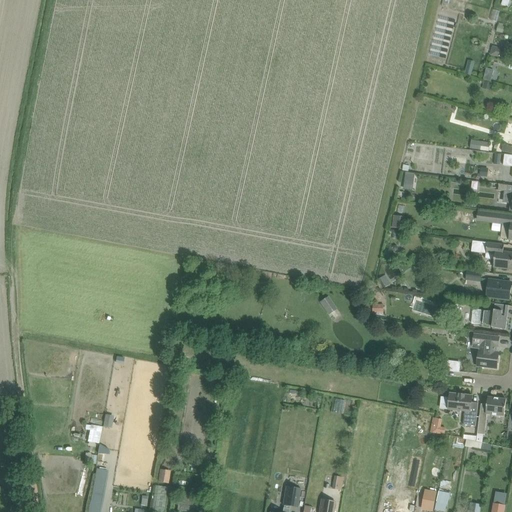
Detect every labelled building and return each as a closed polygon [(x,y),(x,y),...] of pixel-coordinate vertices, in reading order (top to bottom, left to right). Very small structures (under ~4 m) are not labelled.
[(491,55),(511,61),(511,59),(511,50),(493,46),(491,55)] [(487,67),(484,79),(492,81),(495,70),(487,67)] [(511,155),(505,155),(503,166),(511,166),(511,155)] [(481,168),(480,177),(487,178),(488,169),(481,168)] [(406,172),(405,179),(414,180),(415,173),(406,172)] [(504,201),(511,202),(511,185),(499,184),(498,190),(507,191),(507,193),(505,193),(504,201)] [(495,214),(480,212),(479,219),(494,221),(495,214)] [(394,215),(392,228),(402,229),(404,216),(394,215)] [(510,240),(511,240),(511,215),(506,215),(505,222),(503,222),(503,225),(501,239),(510,240)] [(511,269),(511,252),(503,252),(504,245),(488,243),(487,249),(486,259),(494,260),(494,268),(503,269),(511,269)] [(467,270),(466,280),(481,282),(482,272),(467,270)] [(511,282),(502,281),(489,280),(487,297),(500,298),(510,300),(511,282)] [(320,302),(329,315),(338,308),(329,296),(320,302)] [(461,305),(455,302),(454,304),(452,303),(452,302),(451,301),(450,302),(447,301),(444,308),(456,312),(458,308),(462,309),(463,307),(461,306),(461,305)] [(506,330),(508,317),(502,316),(502,312),(508,312),(508,306),(511,306),(504,305),(495,304),(494,312),(482,310),(481,325),(492,326),(492,328),(506,330)] [(475,334),(473,344),(481,345),(480,350),(479,350),(477,367),(497,369),(499,352),(496,352),(496,347),(498,347),(499,337),(475,334)] [(460,365),(446,364),(445,371),(459,373),(460,365)] [(473,396),(468,395),(450,393),(450,398),(441,397),(440,408),(465,411),(463,425),(476,426),(478,403),(477,404),(472,404),(473,396)] [(486,414),(488,414),(504,416),(506,399),(488,397),(486,414)] [(485,435),(487,417),(480,416),(477,434),(485,435)] [(433,417),(431,432),(444,434),(446,428),(441,427),(442,419),(433,417)] [(90,427),(88,441),(99,443),(102,427),(93,425),(92,428),(90,427)] [(159,470),(158,482),(169,483),(170,471),(159,470)] [(335,477),(333,489),(341,491),(343,478),(335,477)] [(96,478),(89,511),(99,511),(105,480),(96,478)] [(155,486),(151,511),(163,511),(167,487),(155,486)] [(284,505),(297,507),(300,489),(287,487),(284,505)] [(425,490),(422,503),(434,506),(437,492),(425,490)] [(179,492),(177,510),(190,511),(191,511),(194,494),(179,492)] [(436,503),(447,505),(449,494),(438,492),(436,503)] [(371,511),(374,495),(362,493),(359,511),(371,511)] [(319,511),(333,511),(335,502),(322,500),(319,511)] [(494,503),(492,511),(504,511),(505,505),(494,503)]
